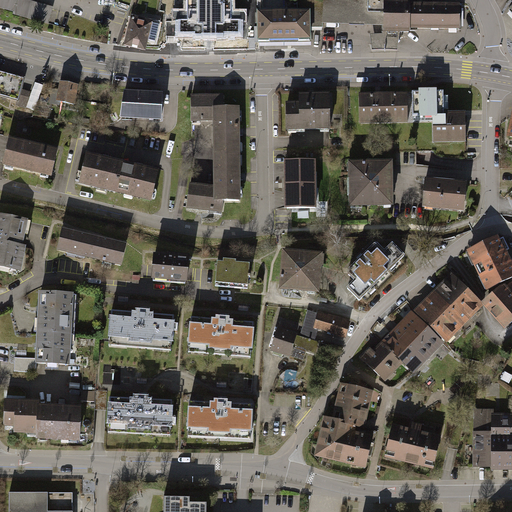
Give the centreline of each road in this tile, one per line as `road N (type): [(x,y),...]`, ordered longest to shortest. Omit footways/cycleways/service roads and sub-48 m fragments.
road 1 (residential): [(0,186),(184,228),(256,227),(263,209),(262,70)]
road 2 (residential): [(0,462),(276,468)]
road 3 (secondary): [(0,39),(80,60),(262,70)]
road 4 (residential): [(0,302),(47,278),(233,295)]
road 5 (residential): [(276,468),(356,491),(511,490)]
road 6 (secondary): [(262,70),(412,65),(492,72)]
road 7 (residential): [(367,322),(276,468)]
road 8 (residential): [(492,72),(492,230)]
road 9 (residential): [(492,230),(467,240),(367,322)]
